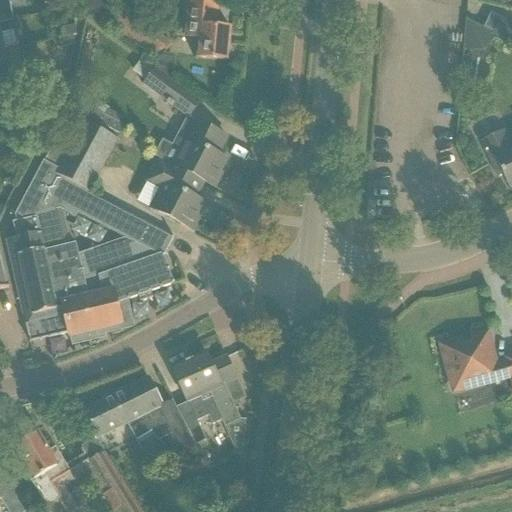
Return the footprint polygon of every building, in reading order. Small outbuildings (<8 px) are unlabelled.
[(0,0),(0,24),(12,22),(7,0),(0,0)] [(114,0),(100,18),(156,60),(172,44),(114,0)] [(210,0),(189,0),(187,18),(185,38),(200,39),(198,59),(227,62),(230,30),(215,29),(218,1),(210,0)] [(491,13),(483,28),(493,33),(491,36),(493,37),(511,46),(511,23),(500,18),(491,13)] [(491,36),(466,23),(465,51),(484,53),(493,37),(491,36)] [(60,30),(62,38),(72,37),(76,36),(74,27),(60,30)] [(0,53),(4,52),(3,50),(16,47),(13,32),(0,34),(0,53)] [(72,37),(62,38),(58,39),(60,48),(74,45),(72,37)] [(19,49),(4,52),(0,53),(0,81),(22,77),(19,63),(22,62),(19,49)] [(141,61),(132,73),(145,82),(154,70),(141,61)] [(145,82),(142,85),(188,120),(199,104),(154,70),(145,82)] [(84,94),(79,103),(104,117),(109,109),(99,103),(100,102),(84,94)] [(53,144),(44,163),(56,170),(53,174),(89,193),(116,140),(126,128),(118,123),(104,117),(79,103),(72,100),(69,98),(69,115),(57,138),(53,144)] [(195,123),(172,167),(203,183),(214,189),(217,183),(214,182),(225,161),(217,156),(226,139),(208,129),(195,123)] [(511,147),(488,160),(497,179),(502,176),(509,191),(511,189),(511,147)] [(155,167),(147,183),(148,184),(161,190),(150,210),(179,226),(191,232),(194,226),(192,225),(203,204),(194,200),(203,183),(172,167),(159,160),(155,167)] [(16,239),(7,241),(8,245),(17,287),(19,297),(26,327),(30,343),(68,335),(46,251),(68,245),(61,211),(74,218),(77,214),(123,238),(163,257),(173,238),(155,229),(88,194),(89,193),(53,174),(56,170),(44,163),(15,217),(16,222),(12,223),(12,225),(16,239)] [(68,245),(46,251),(61,306),(68,335),(69,338),(120,326),(116,305),(137,298),(139,303),(147,301),(152,299),(150,293),(173,285),(163,257),(123,238),(79,254),(76,244),(68,245)] [(0,290),(7,289),(8,289),(0,255),(0,290)] [(496,368),(487,335),(470,339),(471,344),(462,346),(461,342),(440,347),(450,384),(484,375),(487,385),(499,381),(499,380),(511,377),(511,382),(511,358),(506,360),(507,365),(496,368)] [(206,355),(191,361),(199,379),(195,381),(202,398),(201,398),(203,402),(212,398),(212,399),(215,404),(222,421),(221,422),(223,427),(239,419),(225,387),(236,382),(226,358),(210,365),(206,355)] [(191,361),(171,370),(179,388),(186,404),(195,423),(208,417),(212,426),(221,422),(222,421),(215,404),(212,399),(212,398),(203,402),(201,398),(202,398),(195,381),(199,379),(191,361)] [(148,381),(113,398),(126,425),(127,424),(136,441),(151,432),(157,443),(160,442),(170,436),(183,461),(199,452),(195,446),(188,432),(176,409),(172,402),(161,407),(157,399),(148,381)] [(113,398),(83,414),(91,431),(96,440),(126,425),(113,398)] [(239,419),(223,427),(223,428),(234,450),(241,451),(244,420),(239,419)] [(197,428),(188,432),(195,446),(206,441),(199,427),(197,428)] [(37,435),(14,449),(25,466),(26,468),(23,470),(31,484),(31,483),(46,507),(48,511),(65,511),(62,507),(58,500),(49,484),(69,471),(63,461),(55,449),(50,453),(37,435)] [(97,440),(79,449),(83,456),(107,496),(104,498),(111,509),(114,507),(117,511),(139,511),(125,487),(97,440)] [(164,468),(152,476),(173,510),(185,502),(164,468)] [(0,500),(7,511),(26,511),(28,511),(3,470),(0,471),(0,500)]
